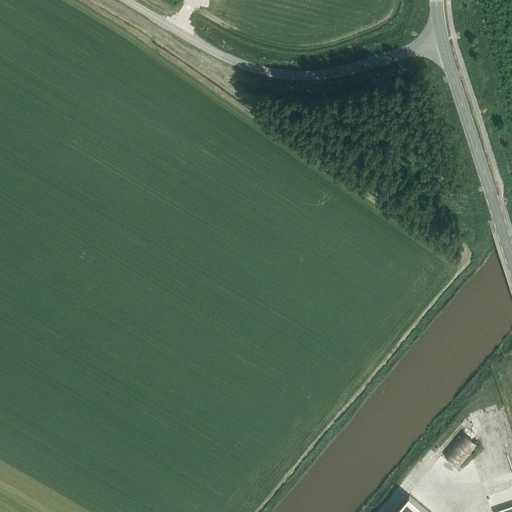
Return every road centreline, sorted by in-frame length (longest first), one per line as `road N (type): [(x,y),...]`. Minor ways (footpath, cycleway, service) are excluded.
road 1 (unclassified): [(123,0),(205,48),(274,73),(352,71),(441,41)]
road 2 (tertiary): [(511,258),(441,41)]
